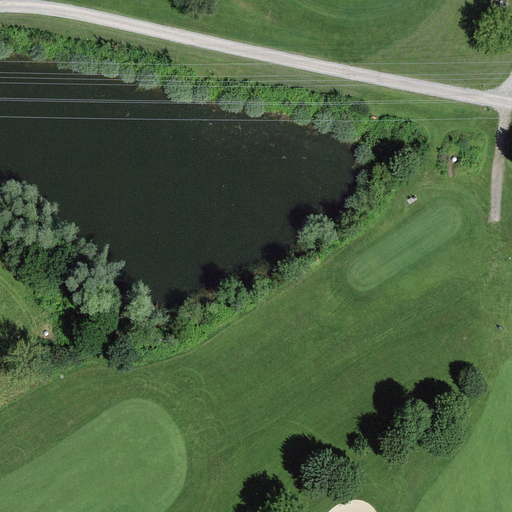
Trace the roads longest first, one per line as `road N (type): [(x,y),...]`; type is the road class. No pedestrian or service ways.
road 1 (track): [(511,105),(60,10),(0,8)]
road 2 (track): [(494,224),(511,92)]
